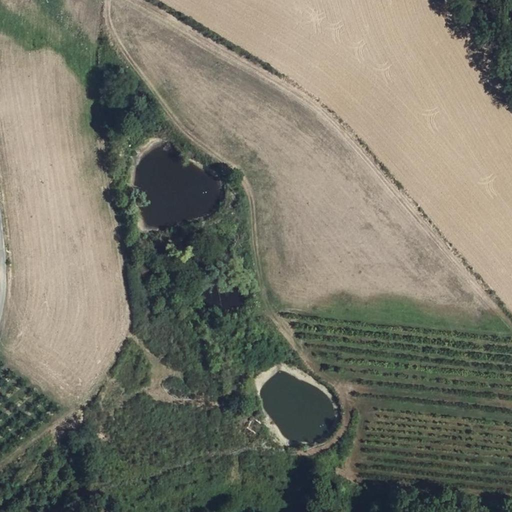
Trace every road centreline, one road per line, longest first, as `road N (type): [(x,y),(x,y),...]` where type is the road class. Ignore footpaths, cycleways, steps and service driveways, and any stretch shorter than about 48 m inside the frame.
road 1 (track): [(356,481),(361,424),(354,403),(316,369),(268,304),(257,282),(242,180),(159,109),(118,55),(111,0)]
road 2 (track): [(511,327),(329,115),(131,0)]
